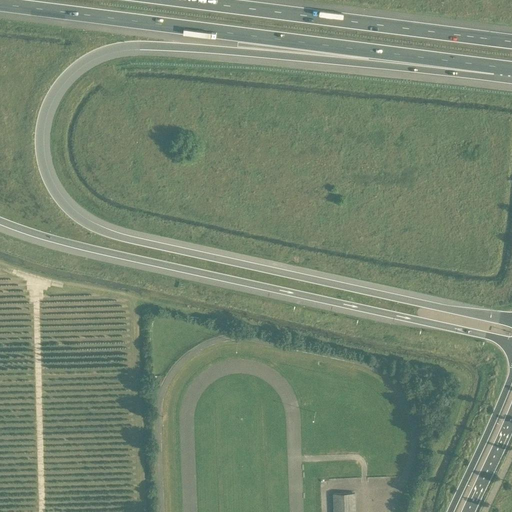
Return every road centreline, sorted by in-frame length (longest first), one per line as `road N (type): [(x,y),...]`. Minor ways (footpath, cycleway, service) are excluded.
road 1 (motorway): [(511,322),(112,237),(68,213),(39,151),(53,90),(81,61),(108,49),(494,67)]
road 2 (motorway): [(0,221),(59,243),(511,341)]
road 3 (motorway): [(0,4),(494,67)]
road 4 (motorway): [(511,41),(182,0)]
road 5 (unknown): [(36,287),(43,511)]
road 6 (tertiary): [(511,372),(449,511)]
